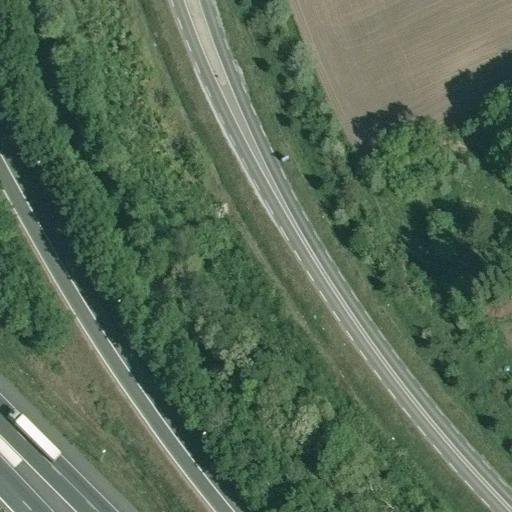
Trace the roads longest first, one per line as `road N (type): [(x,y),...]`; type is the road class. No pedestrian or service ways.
road 1 (secondary): [(511,509),(437,431),(362,334),(241,123)]
road 2 (motorway): [(223,511),(139,401),(0,165)]
road 3 (secondary): [(175,0),(205,73),(241,123)]
road 4 (motorway): [(99,511),(0,413)]
road 5 (secondary): [(241,123),(204,0)]
